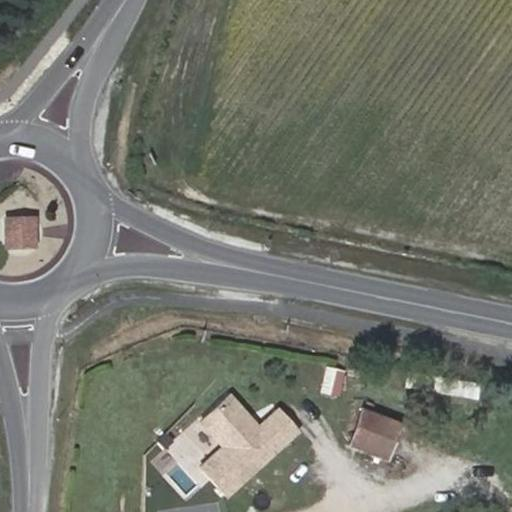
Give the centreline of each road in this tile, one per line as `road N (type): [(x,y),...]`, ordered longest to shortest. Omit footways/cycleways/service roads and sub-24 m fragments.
road 1 (tertiary): [(511,325),(99,242)]
road 2 (unclassified): [(20,306),(26,511)]
road 3 (tertiary): [(133,0),(47,143)]
road 4 (tertiary): [(99,242),(101,217),(85,172),(47,143)]
